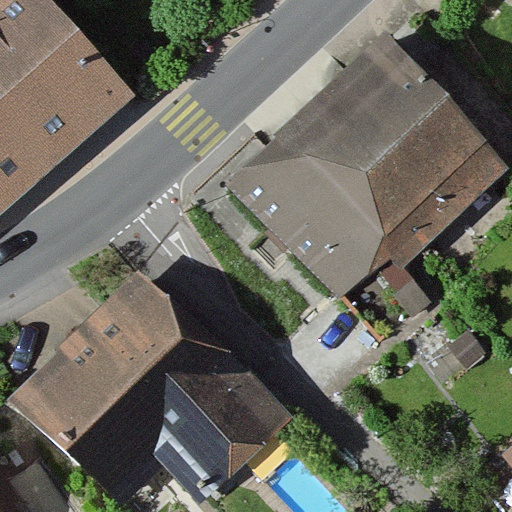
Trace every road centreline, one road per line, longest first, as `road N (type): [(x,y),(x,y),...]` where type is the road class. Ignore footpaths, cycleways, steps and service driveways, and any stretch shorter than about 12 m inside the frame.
road 1 (residential): [(112,195),(264,362),(437,511)]
road 2 (secondary): [(330,0),(112,195)]
road 3 (secondary): [(112,195),(0,272)]
